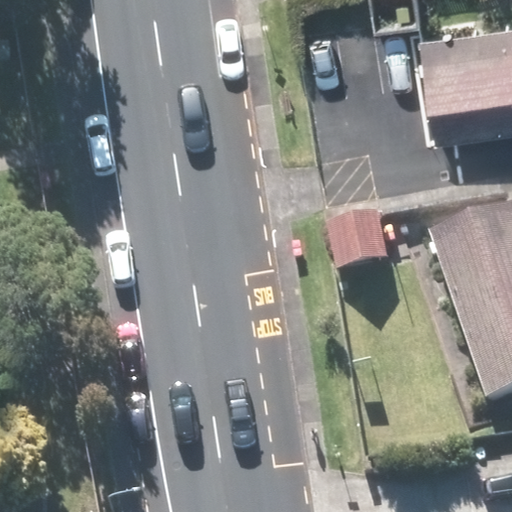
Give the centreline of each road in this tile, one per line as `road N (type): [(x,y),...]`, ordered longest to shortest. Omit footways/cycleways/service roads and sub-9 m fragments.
road 1 (secondary): [(154,0),(226,511)]
road 2 (unknown): [(181,189),(511,162)]
